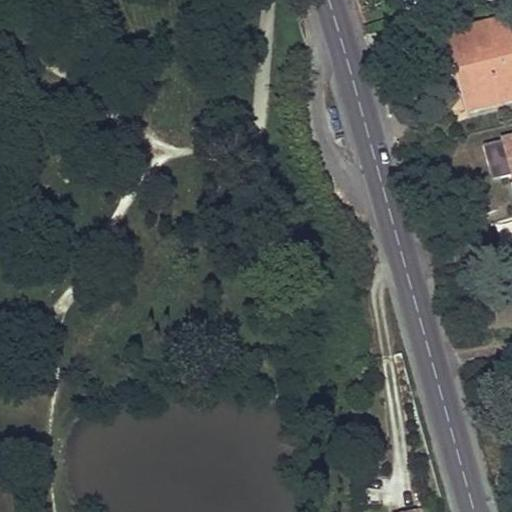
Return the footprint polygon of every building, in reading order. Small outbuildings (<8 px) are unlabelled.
[(511,99),(511,51),(504,22),(449,38),(457,70),(463,68),(474,110),(511,99)] [(474,110),(463,68),(457,70),(469,111),(474,110)] [(511,140),(482,149),(488,167),(496,165),(501,180),(507,178),(507,179),(511,177),(511,140)] [(501,180),(496,165),(488,167),(492,183),(501,180)] [(293,407),(309,407),(305,402),(306,388),(297,388),(296,402),(293,407)]
